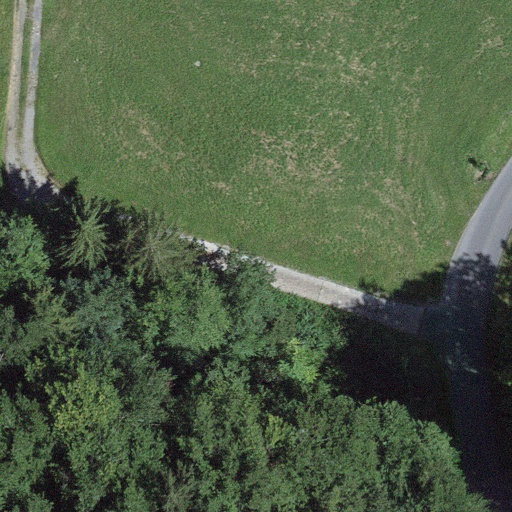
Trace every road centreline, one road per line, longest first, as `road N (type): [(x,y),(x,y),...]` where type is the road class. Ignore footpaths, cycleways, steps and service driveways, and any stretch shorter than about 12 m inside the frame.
road 1 (track): [(467,345),(45,196),(22,152),(30,0)]
road 2 (unclassified): [(511,185),(489,217),(467,345),(490,511)]
